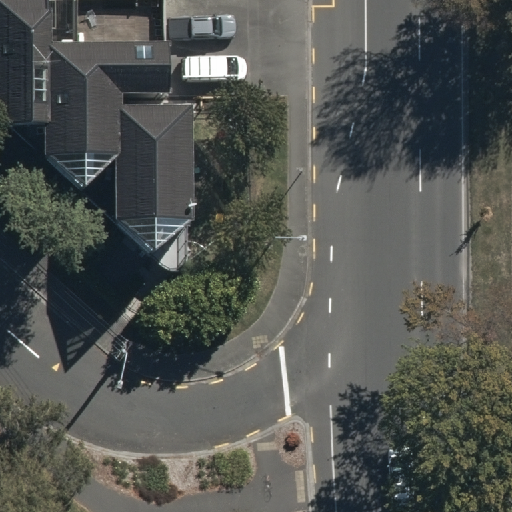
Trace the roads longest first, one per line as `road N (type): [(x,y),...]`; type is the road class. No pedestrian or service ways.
road 1 (residential): [(110,406),(219,415),(263,395),(421,237)]
road 2 (primary): [(420,511),(421,237)]
road 3 (primary): [(421,237),(419,0)]
road 4 (residential): [(110,406),(0,323)]
